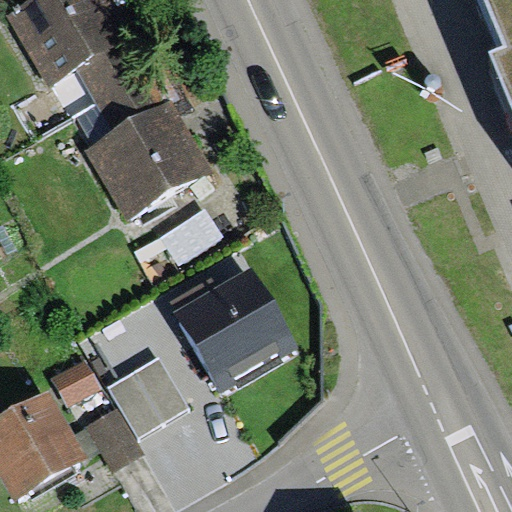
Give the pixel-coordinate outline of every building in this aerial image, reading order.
[(80,64),(118,127),(161,102),(99,0),(58,0),(15,26),(49,83),(80,64)] [(511,0),(466,0),(511,111),(511,0)] [(93,160),(131,223),(209,178),(172,114),(93,160)] [(249,291),(188,323),(221,385),(283,352),(249,291)] [(118,396),(144,438),(186,412),(161,370),(118,396)] [(70,408),(92,396),(81,377),(60,389),(70,408)] [(0,441),(0,466),(21,502),(81,467),(49,413),(0,441)]
